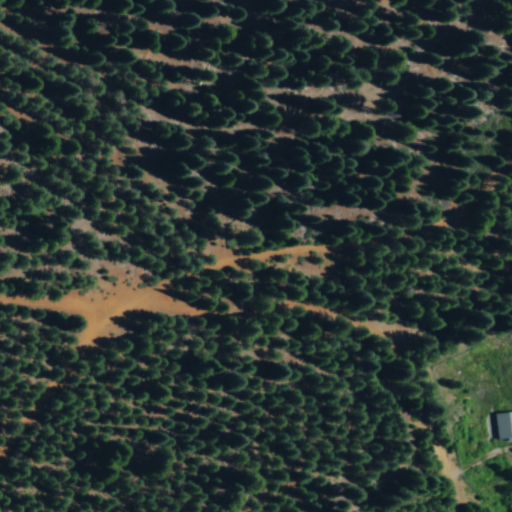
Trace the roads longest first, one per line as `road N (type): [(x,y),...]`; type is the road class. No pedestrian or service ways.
road 1 (track): [(0,421),(46,357),(202,268),(447,217),(511,182)]
road 2 (track): [(375,341),(108,318),(0,293)]
